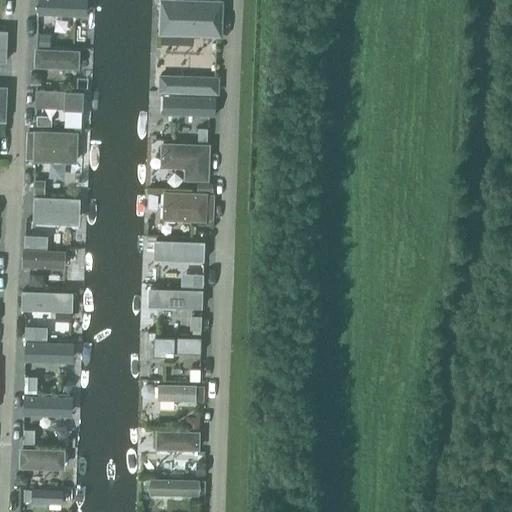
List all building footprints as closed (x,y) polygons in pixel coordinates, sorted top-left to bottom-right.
[(39,0),(39,13),(87,16),(87,0),(39,0)] [(226,40),(228,2),(166,0),(163,0),(163,38),(226,40)] [(0,24),(0,57),(8,57),(9,25),(0,24)] [(50,44),(51,33),(40,33),(39,43),(39,44),(50,45),(50,44)] [(37,45),(36,65),(78,67),(79,47),(37,45)] [(41,72),(31,71),(30,84),(41,85),(41,72)] [(221,90),(221,74),(161,72),(161,88),(221,90)] [(0,116),(8,117),(10,82),(0,81),(0,116)] [(84,90),(36,87),(36,105),(65,106),(65,107),(84,108),(84,90)] [(216,96),(163,94),(163,114),(216,115),(216,96)] [(52,125),(52,115),(38,115),(37,124),(52,125)] [(79,159),(80,128),(36,126),(36,129),(29,128),(28,156),(35,156),(35,158),(79,159)] [(207,139),(208,127),(199,127),(198,139),(207,139)] [(212,177),(214,140),(164,138),(164,163),(188,164),(187,176),(212,177)] [(36,176),(35,190),(40,191),(46,191),(47,177),(36,176)] [(213,191),(213,182),(198,182),(198,190),(213,191)] [(216,217),(217,191),(213,191),(198,190),(166,189),(165,217),(210,218),(210,217),(216,217)] [(36,195),(35,220),(73,222),(74,196),(36,195)] [(157,235),(156,256),(184,257),(184,259),(204,260),(205,251),(205,238),(159,236),(157,235)] [(68,264),(68,246),(26,245),(25,263),(68,264)] [(205,272),(196,271),(196,283),(204,283),(205,272)] [(44,285),(44,274),(30,273),(29,284),(44,285)] [(149,288),(148,307),(202,309),(203,290),(149,288)] [(25,289),(25,308),(75,309),(76,290),(25,289)] [(190,317),(190,331),(201,331),(201,317),(190,317)] [(37,325),(27,324),(27,336),(36,337),(37,325)] [(210,347),(211,334),(204,333),(204,332),(159,331),(157,338),(158,346),(187,347),(187,351),(195,351),(195,347),(203,347),(204,347),(210,347)] [(61,361),(62,342),(26,341),(25,360),(61,361)] [(200,379),(200,368),(190,368),(190,379),(200,379)] [(37,393),(37,376),(25,375),(25,392),(37,393)] [(206,398),(207,383),(199,383),(199,382),(161,381),(160,397),(199,398),(199,397),(206,398)] [(61,394),(25,393),(24,413),(60,414),(61,394)] [(200,429),(200,416),(187,415),(187,428),(200,429)] [(35,442),(35,429),(26,429),(26,442),(35,442)] [(67,466),(68,446),(23,446),(22,465),(67,466)] [(206,474),(206,461),(196,461),(196,474),(206,474)] [(28,483),(28,478),(23,473),(16,473),(16,483),(28,483)] [(207,492),(208,479),(202,479),(202,477),(153,476),(151,484),(153,492),(201,493),(202,492),(207,492)] [(66,488),(34,487),(26,487),(25,500),(33,500),(33,501),(38,501),(38,502),(48,503),(48,501),(65,502),(66,488)]
